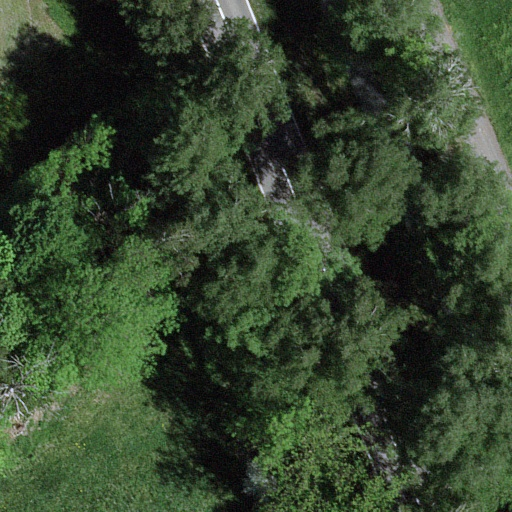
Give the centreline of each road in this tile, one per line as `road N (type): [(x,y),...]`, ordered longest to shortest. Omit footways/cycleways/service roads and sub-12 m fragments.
road 1 (secondary): [(428,511),(222,0)]
road 2 (track): [(511,246),(412,0)]
